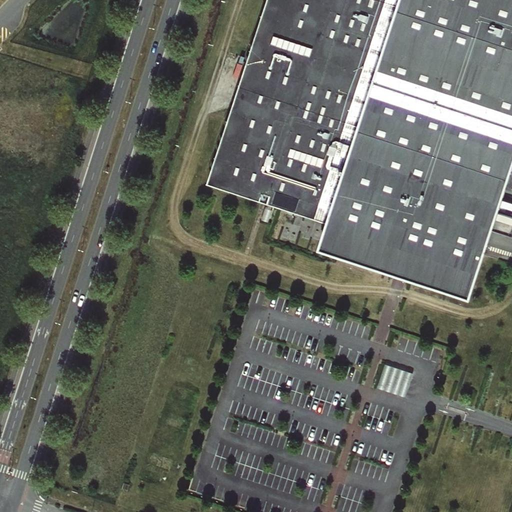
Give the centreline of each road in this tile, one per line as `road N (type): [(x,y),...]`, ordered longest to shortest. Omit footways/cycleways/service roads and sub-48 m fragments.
road 1 (primary): [(14,504),(174,0)]
road 2 (primary): [(148,0),(0,466)]
